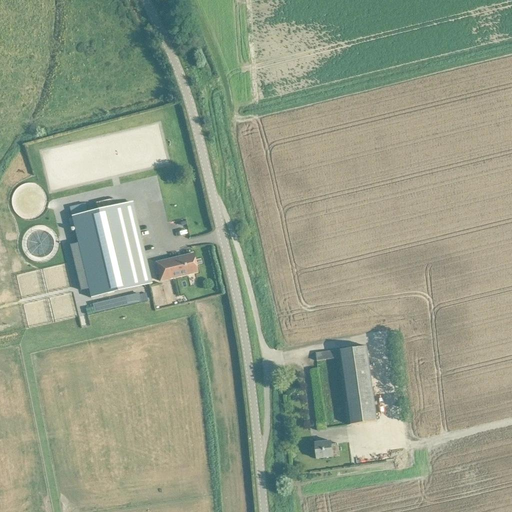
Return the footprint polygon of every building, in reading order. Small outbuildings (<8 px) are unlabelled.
[(71,217),(91,298),(150,284),(131,203),(87,213),(71,217)] [(85,205),(69,208),(71,217),(87,213),(85,205)] [(198,273),(193,254),(155,263),(160,282),(198,273)] [(367,347),(316,354),(317,358),(341,355),(347,404),(346,404),(349,426),(377,422),(367,347)] [(332,458),(331,452),(330,442),(315,444),(317,459),(332,458)]
